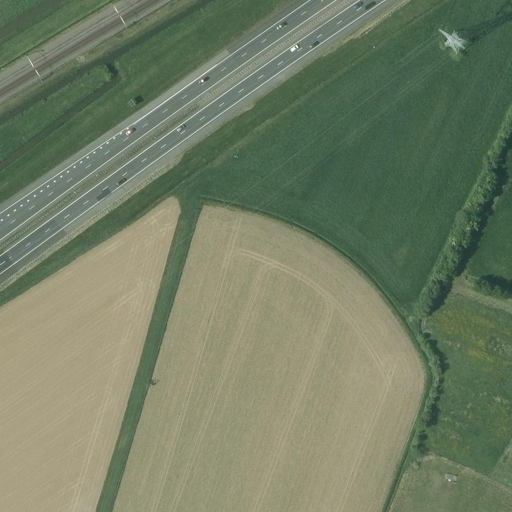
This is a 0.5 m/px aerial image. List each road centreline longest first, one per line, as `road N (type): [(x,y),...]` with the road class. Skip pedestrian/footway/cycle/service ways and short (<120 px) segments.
road 1 (motorway): [(0,266),(375,0)]
road 2 (motorway): [(324,0),(0,231)]
